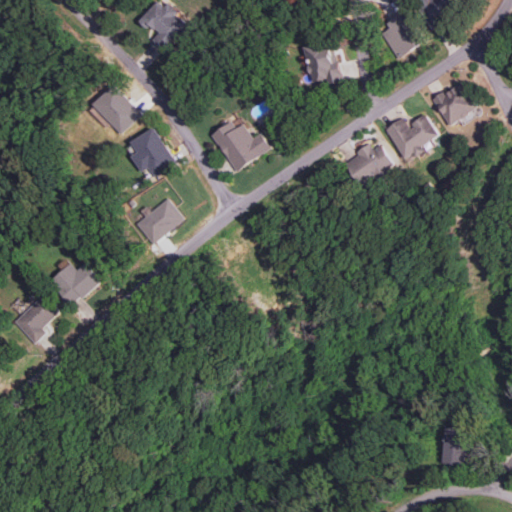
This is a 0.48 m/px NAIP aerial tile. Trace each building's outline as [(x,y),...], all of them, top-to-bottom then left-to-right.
[(140,20),(149,28),(152,24),(160,32),(154,38),(165,49),(191,24),(169,3),(166,6),(160,0),(140,20)] [(446,11),(460,3),(457,0),(420,0),(420,1),(436,27),(451,18),(446,11)] [(398,58),(425,43),(408,11),(389,22),(391,27),(383,31),(398,58)] [(305,46),(313,81),(327,78),(328,84),(343,81),(334,40),(305,46)] [(435,100),(453,125),(481,106),(464,80),(435,100)] [(123,133),(143,114),(115,84),(95,104),(123,133)] [(388,128),(409,160),(426,149),(424,146),(442,134),(429,114),(411,125),(406,117),(388,128)] [(245,123),(238,128),(234,121),(213,134),(238,171),(274,147),(264,132),(255,138),(245,123)] [(150,167),(154,176),(177,164),(156,127),(132,140),(139,152),(133,155),(142,171),(150,167)] [(383,144),(376,149),(372,144),(347,161),(366,189),(399,166),(383,144)] [(138,222),(154,243),(187,220),(171,198),(138,222)] [(53,280),(75,305),(103,280),(87,262),(79,269),(73,262),(53,280)] [(44,326),(62,313),(48,295),(17,318),(35,343),(49,333),(44,326)] [(443,463),(464,466),(466,453),(470,453),(474,429),(449,425),(443,463)]
